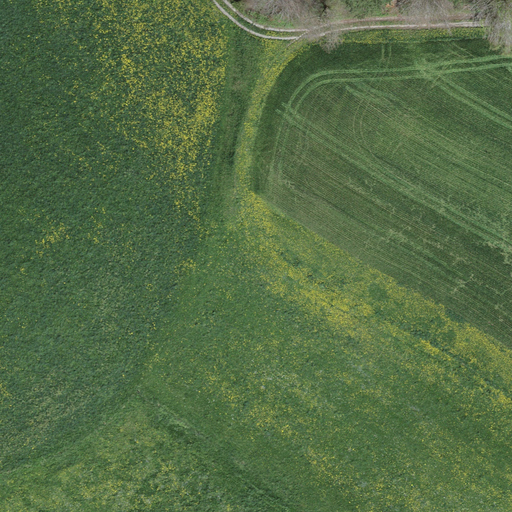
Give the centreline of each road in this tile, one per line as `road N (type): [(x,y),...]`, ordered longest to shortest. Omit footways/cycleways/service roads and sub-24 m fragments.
road 1 (track): [(511,16),(349,26),(285,40)]
road 2 (track): [(285,40),(252,109),(233,212)]
